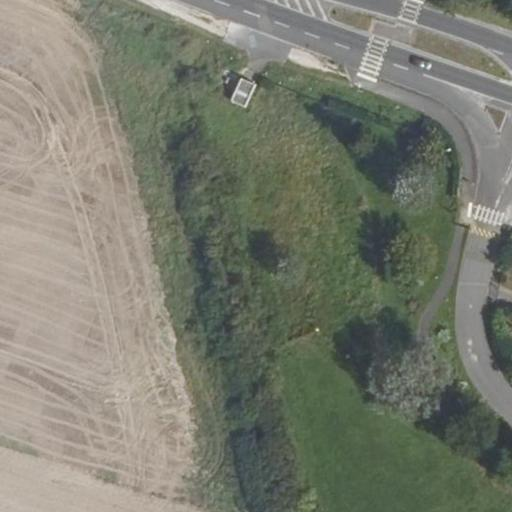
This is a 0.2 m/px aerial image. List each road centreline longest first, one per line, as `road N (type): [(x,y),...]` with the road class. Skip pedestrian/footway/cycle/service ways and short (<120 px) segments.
road 1 (unclassified): [(492,201),(462,324),(471,355),(511,413)]
road 2 (primary): [(226,0),(400,66)]
road 3 (unclassified): [(400,66),(454,97),(470,119),(486,147),(492,201)]
road 4 (primary): [(511,48),(362,0)]
